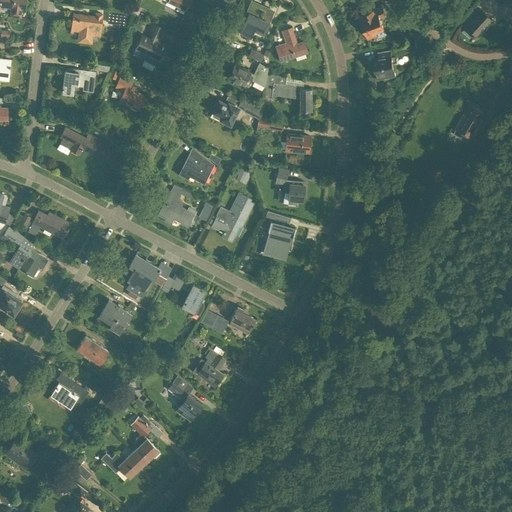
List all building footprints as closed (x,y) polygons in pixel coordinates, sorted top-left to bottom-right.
[(0,0),(0,7),(12,9),(11,17),(20,18),(21,10),(24,11),(25,0),(0,0)] [(176,7),(185,11),(189,0),(166,0),(166,1),(177,6),(176,7)] [(260,1),(256,0),(250,0),(242,20),(245,21),(240,33),(250,37),(254,28),(264,32),(268,22),(254,15),(260,1)] [(511,0),(501,0),(511,8),(511,0)] [(384,28),(380,17),(386,15),(384,10),(382,6),(373,10),(371,10),(367,1),(360,4),(364,13),(358,15),(368,38),(377,35),(378,37),(386,34),(384,29),(384,28)] [(124,30),(130,13),(108,10),(106,23),(118,24),(117,29),(124,30)] [(491,18),(481,10),(465,27),(477,38),(488,26),(486,24),(491,18)] [(72,32),(72,29),(80,30),(78,40),(90,42),(91,35),(99,36),(101,17),(102,14),(95,13),(95,16),(74,14),(74,13),(73,13),(71,32),(72,32)] [(150,31),(152,32),(148,39),(141,35),(135,47),(136,48),(133,54),(156,65),(159,59),(161,60),(167,47),(155,41),(158,35),(161,36),(165,29),(153,24),(150,31)] [(297,44),(293,33),(291,28),(282,31),(286,43),(276,47),(280,60),(307,52),(303,42),(297,44)] [(394,43),(395,50),(406,48),(406,51),(417,50),(416,40),(394,43)] [(251,49),(248,56),(260,61),(263,55),(251,49)] [(397,55),(392,56),(392,55),(373,59),(376,79),(396,76),(393,62),(398,62),(397,55)] [(0,78),(8,80),(9,67),(10,68),(10,66),(9,65),(10,60),(0,58),(0,78)] [(264,86),(267,74),(268,66),(259,62),(253,74),(234,64),(228,77),(247,86),(250,79),(264,86)] [(95,63),(94,70),(108,72),(109,65),(95,63)] [(95,71),(94,71),(70,68),(70,71),(64,70),(62,92),(72,93),(73,84),(83,85),(82,89),(93,90),(95,71)] [(115,79),(118,71),(113,69),(110,77),(115,79)] [(494,77),(496,72),(489,69),(487,74),(494,77)] [(267,74),(264,86),(263,96),(271,97),(271,94),(297,98),(297,97),(300,97),(300,111),(311,111),(311,88),(299,88),(299,86),(286,84),(287,77),(267,74)] [(132,83),(120,77),(116,87),(124,91),(119,100),(130,105),(130,106),(137,110),(144,95),(129,88),(132,83)] [(238,119),(243,110),(259,118),(260,108),(241,98),(236,108),(219,99),(213,111),(221,115),(220,119),(230,124),(233,117),(238,119)] [(473,138),(483,122),(487,114),(470,104),(456,128),(457,129),(454,134),(461,138),(463,133),(473,138)] [(260,116),(257,126),(282,131),(284,120),(260,116)] [(65,127),(60,136),(64,138),(60,144),(79,154),(82,147),(109,161),(114,152),(107,149),(110,144),(88,133),(85,138),(65,127)] [(478,130),(474,137),(479,139),(483,133),(478,130)] [(308,152),(309,136),(287,134),(285,150),(308,152)] [(111,137),(109,142),(116,145),(118,140),(111,137)] [(191,159),(188,157),(179,174),(187,178),(189,175),(203,183),(213,164),(195,151),(191,159)] [(211,153),(208,157),(217,163),(221,158),(211,153)] [(234,173),(238,174),(235,179),(242,182),(248,171),(237,166),(234,173)] [(286,182),(288,171),(288,169),(272,166),(270,177),(275,178),(275,180),(286,182)] [(302,184),(302,181),(290,180),(288,199),(303,201),(304,184),(302,184)] [(168,196),(163,205),(160,203),(157,210),(159,211),(158,214),(166,219),(164,222),(171,225),(174,218),(181,222),(180,224),(186,228),(188,225),(190,226),(194,219),(191,218),(194,212),(187,209),(187,210),(177,205),(179,196),(171,191),(168,196)] [(0,220),(5,222),(10,207),(0,203),(3,194),(0,192),(0,220)] [(250,199),(238,193),(229,211),(220,206),(217,214),(212,225),(223,231),(223,232),(224,232),(222,235),(231,239),(239,225),(241,226),(253,203),(249,201),(250,199)] [(198,216),(199,217),(206,220),(214,204),(206,200),(198,216)] [(12,223),(27,231),(35,235),(39,226),(62,238),(70,222),(53,214),(52,216),(38,209),(34,218),(24,214),(23,216),(17,213),(12,223)] [(292,236),(295,227),(287,225),(288,223),(289,223),(291,217),(267,210),(259,226),(264,228),(265,227),(268,228),(268,229),(274,231),(267,251),(276,254),(279,247),(280,247),(285,234),(292,236)] [(21,244),(25,237),(8,226),(0,238),(0,239),(4,242),(8,236),(20,243),(21,244)] [(20,243),(15,252),(15,253),(10,262),(19,267),(19,268),(32,276),(33,275),(37,269),(38,266),(38,265),(39,263),(43,266),(47,259),(44,257),(44,256),(31,248),(35,242),(25,237),(21,244),(20,243)] [(138,246),(135,251),(160,265),(160,264),(153,259),(155,256),(138,246)] [(159,268),(135,254),(129,265),(134,268),(128,280),(130,281),(127,287),(141,296),(145,289),(144,288),(150,277),(153,279),(159,268)] [(167,275),(167,276),(160,289),(167,292),(172,281),(189,290),(181,305),(199,314),(203,307),(203,302),(201,302),(200,299),(205,290),(176,274),(174,279),(167,275)] [(3,284),(2,286),(1,287),(0,286),(0,305),(13,314),(21,301),(15,297),(17,293),(3,285),(3,284)] [(131,313),(121,307),(108,299),(98,315),(111,324),(110,326),(119,332),(131,313)] [(237,306),(230,319),(231,320),(229,324),(247,333),(255,318),(241,311),(242,308),(237,306)] [(217,314),(207,309),(200,322),(222,333),(228,320),(217,314)] [(99,362),(107,350),(85,335),(77,348),(85,353),(83,356),(90,360),(91,357),(99,362)] [(224,351),(216,346),(213,350),(221,355),(224,351)] [(205,357),(206,358),(197,373),(208,381),(208,382),(214,386),(222,374),(218,371),(225,360),(209,350),(205,357)] [(128,353),(125,358),(125,359),(139,367),(142,362),(128,353)] [(59,380),(56,384),(51,393),(70,405),(73,401),(78,404),(87,391),(70,380),(71,379),(61,372),(57,378),(59,380)] [(177,375),(176,376),(167,388),(180,397),(176,403),(183,409),(180,412),(190,420),(202,404),(189,393),(193,388),(177,375)] [(109,410),(114,401),(104,394),(98,402),(109,410)] [(132,451),(143,463),(158,449),(144,435),(149,430),(158,438),(165,429),(159,424),(156,427),(143,415),(140,417),(141,419),(133,427),(139,432),(133,443),(137,447),(132,451)] [(25,469),(36,455),(15,439),(4,453),(25,469)] [(143,463),(132,451),(124,459),(116,452),(111,457),(106,452),(100,458),(115,472),(120,467),(129,477),(143,463)] [(74,470),(85,479),(86,480),(91,474),(80,464),(74,470)] [(62,471),(59,475),(65,480),(68,476),(62,471)] [(2,488),(1,490),(0,490),(0,498),(6,504),(12,499),(2,488)] [(85,502),(88,497),(89,496),(80,489),(76,494),(78,496),(67,511),(68,511),(88,511),(90,510),(82,503),(84,501),(85,502)] [(12,499),(6,504),(9,508),(15,502),(12,499)]
